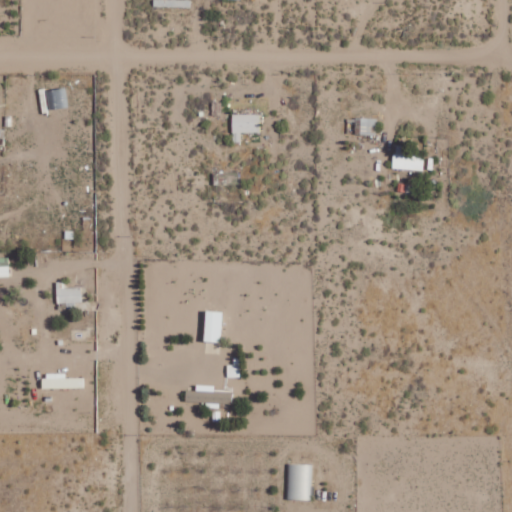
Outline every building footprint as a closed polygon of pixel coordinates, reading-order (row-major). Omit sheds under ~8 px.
[(153,0),(154,7),(190,8),(190,0),(178,0),(153,0)] [(260,115),(232,115),(233,142),(241,142),(241,133),(260,133),(260,115)] [(424,171),(425,156),(407,155),(407,147),(395,146),(393,169),(424,171)] [(0,277),(9,277),(9,258),(0,257),(0,277)] [(56,282),(57,304),(82,303),(82,288),(65,288),(64,282),(56,282)] [(222,312),(206,311),(204,341),(220,342),(222,312)] [(227,365),(228,377),(240,377),(240,365),(227,365)] [(66,373),(43,373),(43,388),(84,388),(84,377),(66,378),(66,373)] [(196,391),(186,390),(185,401),(232,403),(233,392),(214,392),(214,386),(196,385),(196,391)] [(311,500),(312,465),(288,464),(287,499),(311,500)]
